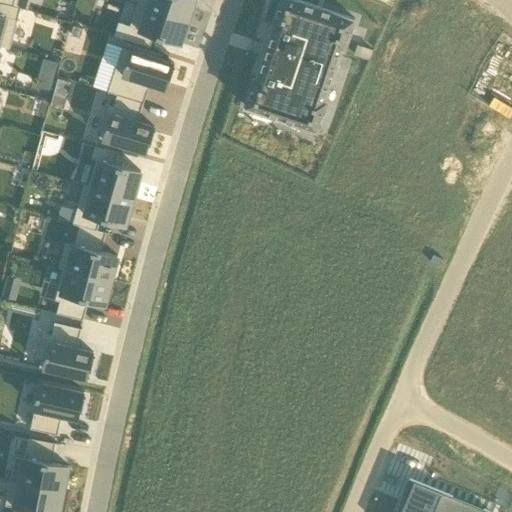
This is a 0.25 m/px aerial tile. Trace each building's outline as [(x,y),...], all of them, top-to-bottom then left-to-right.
[(0,0),(0,3),(20,9),(21,0),(0,0)] [(149,0),(147,7),(186,20),(192,0),(149,0)] [(255,78),(245,108),(318,132),(327,102),(325,101),(342,49),(345,50),(355,20),(293,0),(281,0),(272,26),(275,27),(258,79),(255,78)] [(0,37),(5,18),(17,21),(20,9),(0,3),(0,37)] [(129,26),(124,38),(149,46),(152,34),(179,43),(186,20),(146,7),(140,29),(129,26)] [(130,49),(117,93),(142,101),(148,82),(165,88),(166,83),(169,83),(173,68),(171,68),(173,62),(130,49)] [(116,95),(104,139),(147,151),(148,145),(150,146),(154,132),(152,132),(153,126),(137,121),(142,102),(116,95)] [(94,146),(91,158),(100,161),(93,187),(134,198),(140,171),(116,165),(119,153),(94,146)] [(77,211),(74,224),(98,230),(101,218),(126,226),(133,198),(93,188),(86,213),(77,211)] [(80,226),(69,268),(112,279),(118,256),(101,251),(105,232),(80,226)] [(508,258),(500,275),(511,280),(511,258),(511,259),(509,258),(508,258)] [(69,270),(58,313),(83,319),(88,301),(106,305),(112,280),(69,270)] [(56,321),(46,367),(89,376),(90,372),(93,372),(96,358),(93,357),(94,352),(77,347),(81,327),(56,321)] [(44,388),(35,433),(60,438),(64,418),(82,422),(86,395),(44,388)] [(34,439),(26,483),(68,490),(72,468),(59,466),(63,444),(34,439)] [(415,481),(402,511),(491,511),(492,511),(415,481)] [(26,483),(20,511),(65,511),(69,490),(26,483)]
